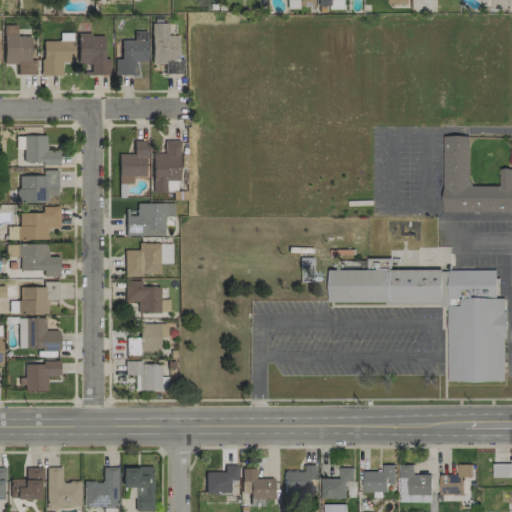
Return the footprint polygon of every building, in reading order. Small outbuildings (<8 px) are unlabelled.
[(316,0),(317,8),(345,7),(344,0),(316,0)] [(491,0),(491,8),(506,8),(505,0),(491,0)] [(183,73),(183,59),(178,59),(178,35),(167,35),(167,22),(151,23),(152,64),(164,63),(165,74),(183,73)] [(3,63),(17,63),(17,74),(36,74),(36,60),(30,60),(30,35),(17,35),(17,28),(3,28),(3,63)] [(41,75),(61,75),(62,61),(73,61),(73,33),(60,33),(60,41),(41,40),(41,75)] [(148,61),(148,38),(140,38),(140,33),(135,33),(135,40),(121,40),(121,58),(114,58),(114,75),(134,75),(134,61),(148,61)] [(103,34),(77,35),(78,63),(90,63),(90,75),(111,74),(110,58),(104,58),(103,34)] [(58,163),(58,150),(45,150),(45,135),(15,135),(15,149),(22,149),(23,164),(58,163)] [(469,135),(442,135),(442,212),(511,211),(511,168),(499,169),(499,185),(469,186),(469,135)] [(151,192),(177,192),(178,139),(163,139),(163,153),(152,152),(151,192)] [(118,154),(118,184),(132,184),(132,176),(145,176),(144,141),(133,141),(133,154),(118,154)] [(57,170),(42,169),(42,176),(17,175),(17,201),(46,202),(47,188),(56,188),(57,170)] [(173,203),(136,203),(136,210),(124,210),(124,236),(163,235),(163,216),(173,216),(173,203)] [(6,239),(46,240),(46,228),(59,228),(59,206),(41,206),(41,213),(19,212),(18,226),(6,225),(6,239)] [(42,270),(43,276),(58,276),(58,257),(47,257),(47,243),(5,244),(5,257),(19,256),(19,270),(42,270)] [(159,274),(158,243),(137,243),(138,250),(123,250),(124,274),(159,274)] [(159,245),(159,263),(170,263),(171,245),(159,245)] [(328,302),(441,302),(441,270),(389,270),(389,257),(367,257),(367,270),(328,270),(328,302)] [(505,381),(505,298),(496,298),(497,270),(447,270),(447,298),(460,298),(460,306),(447,306),(446,381),(505,381)] [(159,286),(140,286),(140,281),(123,280),(123,300),(137,301),(137,313),(159,313),(159,286)] [(43,287),(18,286),(18,313),(47,313),(47,299),(57,299),(58,282),(43,281),(43,287)] [(58,349),(58,329),(45,330),(45,317),(17,318),(18,349),(58,349)] [(166,323),(138,323),(138,338),(126,337),(125,353),(159,354),(159,337),(166,337),(166,323)] [(46,390),(46,376),(59,376),(58,362),(23,363),(24,377),(21,377),(21,391),(46,390)] [(124,362),(124,375),(134,374),(134,390),(166,390),(165,378),(160,378),(160,362),(124,362)] [(204,472),(205,493),(230,492),(230,480),(236,480),(236,464),(223,464),(223,471),(204,472)] [(315,464),(302,465),(303,471),(283,471),(284,496),(308,496),(307,479),(316,479),(315,464)] [(363,471),(362,491),(387,492),(387,483),(394,483),(395,464),(382,464),(381,471),(363,471)] [(430,474),(413,475),(413,464),(399,464),(400,502),(431,501),(430,474)] [(439,474),(439,494),(468,494),(468,487),(462,487),(462,478),(471,477),(470,464),(456,464),(456,474),(439,474)] [(510,464),(493,464),(492,477),(510,477),(510,464)] [(122,487),(134,487),(134,511),(153,510),(152,466),(121,467),(122,487)] [(40,467),(25,467),(25,479),(9,479),(9,499),(41,498),(40,467)] [(45,467),(46,507),(80,507),(80,481),(62,481),(62,467),(45,467)] [(102,467),(102,481),(83,481),(83,507),(117,507),(117,467),(102,467)] [(321,498),(345,498),(345,481),(352,481),(352,467),(338,467),(338,478),(321,478),(321,498)] [(255,468),(241,468),(242,493),(249,493),(250,506),(263,505),(263,498),(273,498),(273,478),(255,478),(255,468)]
